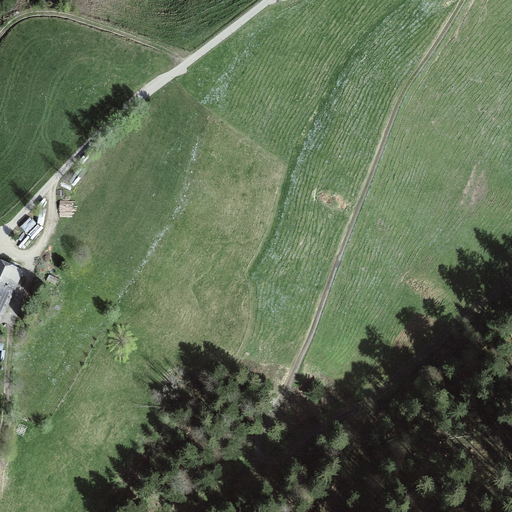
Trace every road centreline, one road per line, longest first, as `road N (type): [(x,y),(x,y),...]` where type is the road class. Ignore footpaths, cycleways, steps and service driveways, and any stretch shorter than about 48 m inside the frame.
road 1 (track): [(461,0),(407,88),(258,452),(274,459),(369,400),(511,278)]
road 2 (track): [(0,443),(10,333),(29,257),(0,239)]
road 3 (track): [(189,60),(52,11),(19,16),(0,32)]
